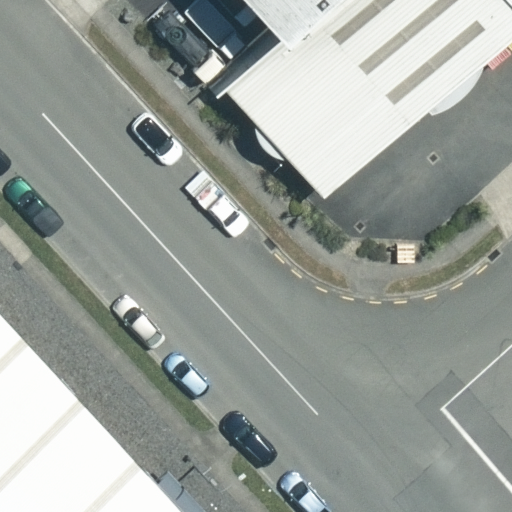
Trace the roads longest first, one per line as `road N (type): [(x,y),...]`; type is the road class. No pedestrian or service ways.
road 1 (unclassified): [(0,65),(369,469)]
road 2 (unclassified): [(511,341),(369,469)]
